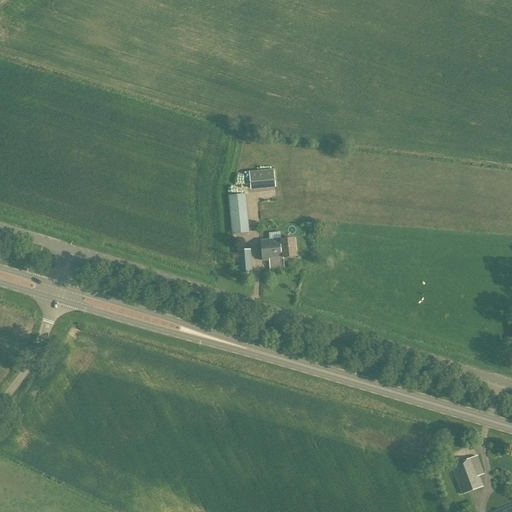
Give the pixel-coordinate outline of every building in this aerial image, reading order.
[(251,189),(276,188),(275,169),(250,170),(251,189)] [(248,233),(247,222),(245,196),(229,197),(233,235),(248,233)] [(262,261),(282,259),(282,258),(295,257),(294,239),(280,241),(280,239),(261,241),(262,261)] [(239,275),(252,274),(250,250),(237,251),(239,275)] [(472,458),(450,466),(461,495),(463,499),(469,496),(468,493),(483,487),(479,476),(472,458)]
